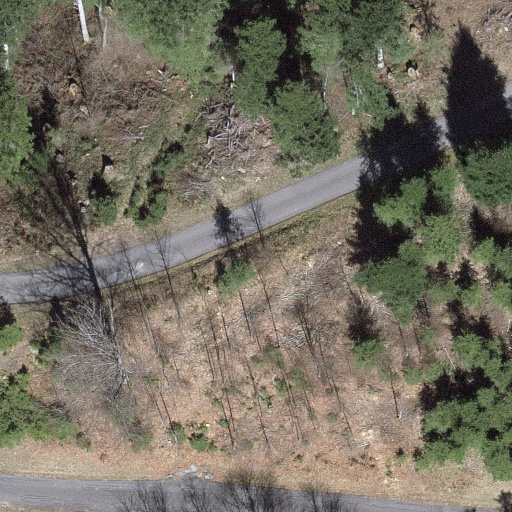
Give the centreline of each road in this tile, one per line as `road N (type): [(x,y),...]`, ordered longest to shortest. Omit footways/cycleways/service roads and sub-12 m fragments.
road 1 (track): [(0,291),(151,261),(511,112)]
road 2 (track): [(368,511),(0,491)]
